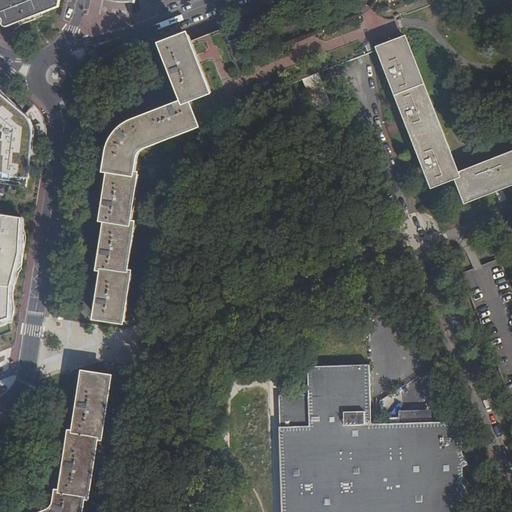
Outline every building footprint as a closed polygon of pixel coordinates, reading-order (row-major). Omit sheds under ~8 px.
[(0,0),(0,25),(6,30),(36,20),(59,12),(61,1),(64,1),(64,0),(0,0)] [(366,13),(368,19),(378,17),(377,11),(366,13)] [(201,68),(190,38),(165,47),(187,105),(142,122),(137,124),(132,127),(127,129),(123,133),(120,137),(117,141),(115,145),(112,150),(111,155),(110,159),(108,171),(112,172),(104,221),(109,221),(102,270),(106,271),(98,320),(119,323),(119,318),(123,319),(126,297),(122,296),(126,274),(122,273),(123,267),(126,268),(129,247),(125,247),(129,224),(125,224),(126,217),(130,218),(133,199),(128,198),(132,175),(124,174),(126,161),(131,162),(133,160),(135,157),(137,154),(140,152),(143,149),(145,148),(143,143),(172,132),(173,135),(192,128),(190,124),(198,121),(191,103),(209,96),(198,69),(201,68)] [(417,103),(411,89),(415,87),(407,67),(404,69),(396,48),(373,57),(425,192),(447,183),(444,174),(448,173),(440,154),(436,155),(424,122),(428,120),(420,102),(417,103)] [(323,104),(313,78),(298,83),(308,110),(323,104)] [(0,182),(31,188),(39,134),(38,126),(34,121),(0,87),(0,182)] [(511,155),(456,177),(450,179),(451,181),(458,200),(467,197),(468,202),(491,193),(490,188),(511,179),(511,155)] [(0,322),(12,318),(13,287),(21,252),(24,216),(0,212),(0,322)] [(315,428),(282,429),(285,511),(464,511),(464,499),(470,493),(464,484),(464,467),(470,462),(464,452),(463,432),(463,429),(461,426),(458,424),(456,423),(453,423),(433,424),(401,425),(377,426),(375,424),(374,367),(313,369),(315,428)] [(57,507),(56,509),(54,511),(53,511),(80,511),(81,511),(81,510),(83,504),(85,497),(88,497),(89,489),(92,490),(95,467),(92,467),(97,438),(100,439),(101,430),(103,430),(107,407),(105,407),(109,378),(87,375),(77,435),(73,435),(64,494),(62,494),(61,498),(60,501),(58,504),(57,507)] [(400,412),(401,425),(433,424),(433,411),(400,412)]
